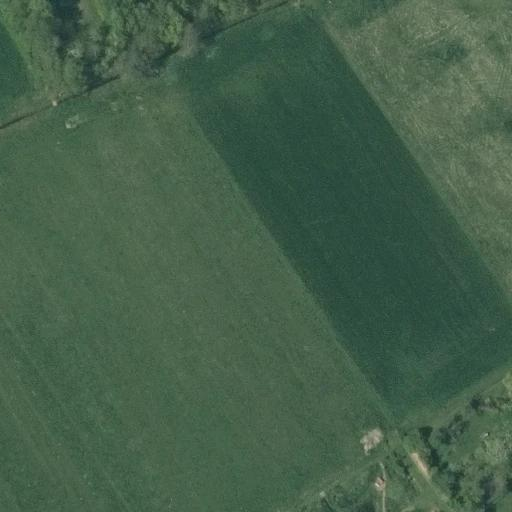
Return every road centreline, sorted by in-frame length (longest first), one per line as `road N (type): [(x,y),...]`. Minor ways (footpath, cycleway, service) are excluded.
road 1 (track): [(443,511),(364,385)]
road 2 (track): [(397,447),(294,511)]
